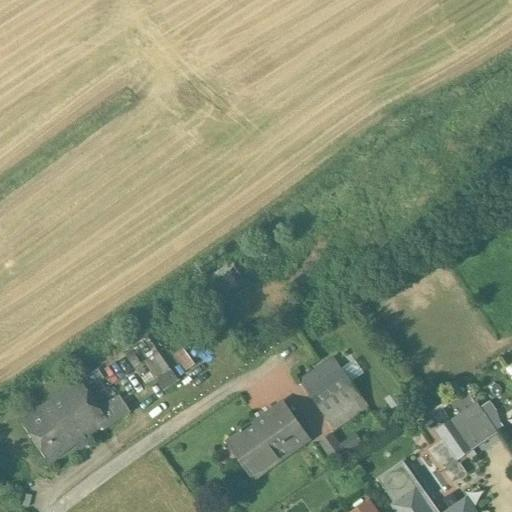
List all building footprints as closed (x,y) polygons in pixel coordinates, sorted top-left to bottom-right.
[(161,390),(177,383),(157,335),(141,342),(161,390)] [(342,369),(308,391),(334,431),(367,408),(342,369)] [(80,381),(20,421),(48,463),(101,427),(95,413),(77,386),(83,383),(80,381)] [(120,396),(95,413),(101,427),(104,431),(131,413),(120,396)] [(285,404),(228,441),(254,478),(310,441),(285,404)] [(476,404),(451,421),(472,451),(497,434),(476,404)] [(451,421),(437,431),(458,461),(472,451),(451,421)] [(334,431),(322,439),(333,454),(345,447),(334,431)] [(402,477),(384,489),(395,505),(414,493),(402,477)] [(414,493),(395,505),(394,506),(397,511),(473,511),(466,501),(450,511),(429,511),(415,492),(414,493)] [(378,511),(371,502),(356,511),(378,511)]
